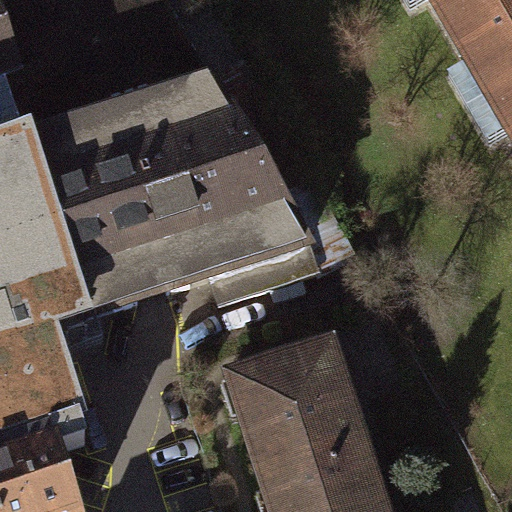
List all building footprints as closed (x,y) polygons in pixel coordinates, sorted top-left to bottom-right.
[(511,0),(432,0),(511,138),(511,0)] [(309,275),(300,248),(203,280),(211,307),(309,275)] [(222,383),(263,511),(335,511),(370,501),(322,350),(222,383)] [(0,511),(65,511),(40,435),(0,448),(0,511)] [(335,511),(373,511),(370,501),(335,511)]
